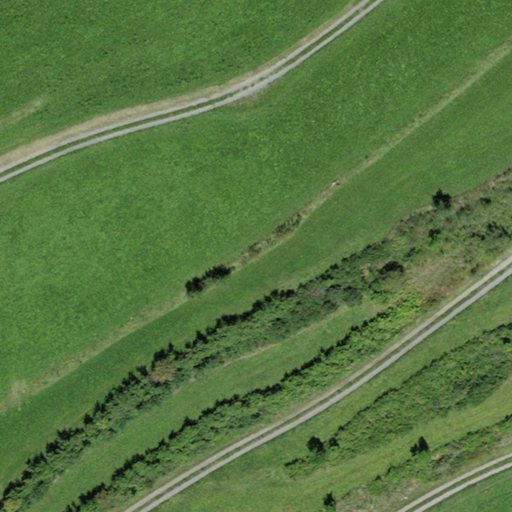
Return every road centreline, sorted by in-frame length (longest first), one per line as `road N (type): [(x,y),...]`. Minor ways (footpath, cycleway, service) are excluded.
road 1 (track): [(126,511),(320,400),(511,258)]
road 2 (track): [(0,174),(198,106),(352,0)]
road 3 (track): [(393,511),(465,467),(511,450)]
